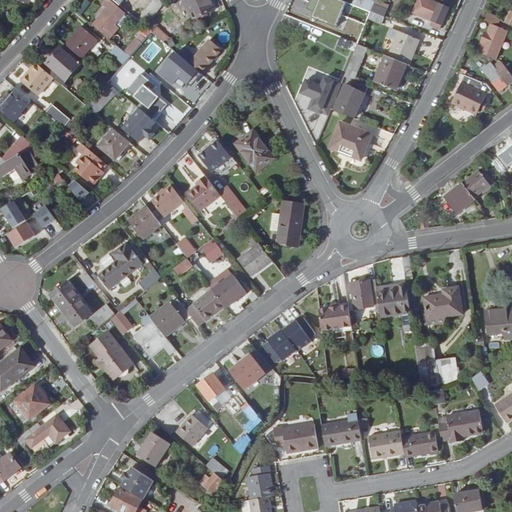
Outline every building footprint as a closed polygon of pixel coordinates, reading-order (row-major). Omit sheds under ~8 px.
[(125,14),(108,0),(105,0),(102,5),(105,8),(100,15),(102,16),(97,22),(101,26),(99,29),(112,39),(120,29),(116,25),(125,14)] [(155,0),(138,21),(146,27),(167,0),(155,0)] [(216,9),(211,0),(183,0),(193,20),(216,9)] [(375,3),(367,0),(360,0),(358,7),(371,13),(374,5),(375,3)] [(450,9),(428,0),(418,0),(412,13),(432,21),(430,26),(440,30),(450,9)] [(305,1),(297,20),(313,27),(317,17),(325,20),(326,16),(319,13),(322,7),(305,1)] [(374,5),(371,13),(384,18),(388,10),(374,5)] [(481,19),(493,24),(498,26),(501,19),(485,12),(481,19)] [(384,18),(371,13),(368,19),(384,25),(387,19),(384,18)] [(496,60),(509,31),(498,26),(493,24),(488,35),(485,33),(481,43),(484,44),(480,53),(496,60)] [(98,40),(82,26),(66,45),(82,59),(98,40)] [(157,26),(151,32),(163,42),(171,38),(157,26)] [(389,58),(407,65),(409,66),(419,40),(391,29),(387,38),(396,41),(389,58)] [(332,46),(345,51),(343,57),(351,61),(357,46),(335,37),(332,46)] [(197,56),(186,47),(179,55),(202,73),(222,50),(211,41),(197,56)] [(138,47),(133,43),(125,52),(130,56),(138,47)] [(358,45),(357,46),(351,61),(344,77),(354,81),(368,49),(358,45)] [(121,67),(130,56),(125,52),(118,46),(111,53),(120,61),(118,64),(121,67)] [(158,46),(145,60),(158,71),(171,57),(158,46)] [(135,60),(143,51),(138,47),(130,56),(135,60)] [(46,64),(66,81),(80,65),(61,48),(46,64)] [(126,72),(136,61),(135,60),(130,56),(121,67),(126,72)] [(407,65),(389,58),(386,56),(375,82),(396,91),(407,65)] [(502,63),(500,62),(496,66),(493,62),(484,69),(493,81),(492,81),(500,92),(511,83),(511,75),(504,65),(502,63)] [(40,97),(54,79),(42,68),(37,64),(31,71),(35,74),(25,85),(40,97)] [(63,86),(66,81),(46,64),(42,68),(54,79),(63,86)] [(31,71),(22,82),(25,85),(35,74),(31,71)] [(141,101),(155,85),(143,75),(135,85),(131,82),(125,88),(141,101)] [(488,86),(467,76),(463,84),(485,95),(492,90),(488,86)] [(328,117),(341,86),(329,81),(325,90),(310,84),(305,98),(313,101),(316,102),(312,112),(321,116),(322,114),(328,117)] [(369,87),(359,83),(356,90),(346,85),(334,111),(355,119),(369,87)] [(485,95),(463,84),(454,103),(476,114),(485,95)] [(31,101),(14,87),(0,104),(0,109),(15,121),(31,101)] [(96,115),(113,94),(104,87),(86,106),(96,115)] [(190,95),(180,87),(175,94),(184,101),(190,95)] [(52,106),(46,113),(63,128),(69,120),(52,106)] [(156,123),(136,106),(119,126),(139,143),(156,123)] [(361,161),(371,135),(340,123),(330,149),(361,161)] [(68,131),(77,139),(81,133),(72,126),(68,131)] [(60,135),(57,127),(35,136),(39,144),(60,135)] [(99,147),(115,160),(130,143),(114,129),(99,147)] [(156,134),(150,130),(146,136),(150,140),(156,134)] [(77,139),(68,131),(61,134),(68,140),(69,139),(74,143),(77,139)] [(236,145),(257,172),(275,158),(254,131),(236,145)] [(7,162),(34,146),(23,136),(4,159),(7,162)] [(200,156),(213,172),(230,157),(218,142),(200,156)] [(83,144),(77,151),(83,156),(77,163),(80,165),(76,171),(94,184),(103,172),(102,171),(107,164),(83,144)] [(31,154),(39,150),(34,146),(7,162),(2,165),(0,166),(0,174),(2,177),(17,169),(23,179),(32,174),(29,169),(37,164),(31,154)] [(511,164),(503,155),(495,162),(503,171),(511,164)] [(480,171),(463,184),(474,198),(490,185),(480,171)] [(57,174),(50,182),(57,188),(64,181),(57,174)] [(403,175),(400,178),(404,183),(408,180),(403,175)] [(202,212),(222,196),(220,193),(206,176),(197,183),(199,186),(189,195),(202,212)] [(69,186),(80,200),(89,192),(76,181),(69,186)] [(463,184),(446,197),(458,213),(475,200),(474,198),(463,184)] [(185,201),(173,186),(153,202),(165,217),(185,201)] [(220,193),(222,196),(235,213),(243,206),(228,187),(220,193)] [(255,206),(265,199),(265,198),(260,192),(250,200),(255,206)] [(265,198),(265,199),(269,204),(276,199),(272,193),(265,198)] [(299,248),(305,204),(284,200),(278,245),(299,248)] [(14,229),(27,221),(15,202),(2,210),(14,229)] [(44,228),(56,219),(46,206),(34,215),(44,228)] [(161,225),(147,207),(130,221),(144,239),(161,225)] [(217,220),(208,227),(213,234),(221,227),(221,226),(232,217),(228,211),(223,215),(220,211),(214,217),(217,220)] [(17,247),(36,235),(28,223),(9,235),(17,247)] [(189,240),(179,248),(188,259),(198,251),(189,240)] [(213,240),(201,248),(212,262),(223,254),(213,240)] [(141,264),(131,250),(132,250),(127,244),(114,254),(119,261),(100,276),(110,289),(141,264)] [(273,260),(260,245),(239,261),(251,277),(273,260)] [(410,257),(403,258),(406,280),(413,279),(410,257)] [(195,268),(188,259),(174,270),(180,277),(189,270),(191,271),(195,268)] [(80,277),(89,288),(95,283),(86,271),(80,277)] [(141,283),(147,291),(163,279),(157,271),(141,283)] [(213,291),(217,296),(225,306),(226,308),(247,292),(234,275),(213,291)] [(378,292),(376,280),(352,284),(355,309),(379,305),(378,297),(378,292)] [(63,311),(80,298),(68,282),(51,295),(63,311)] [(414,330),(407,288),(399,289),(400,294),(378,297),(379,305),(381,318),(400,315),(401,318),(402,317),(404,332),(414,330)] [(444,295),(426,297),(428,319),(464,314),(460,288),(444,290),(444,295)] [(199,325),(225,306),(217,296),(213,291),(212,290),(187,310),(199,325)] [(80,298),(63,311),(75,327),(92,313),(80,298)] [(166,337),(192,317),(187,310),(177,298),(151,317),(154,322),(166,337)] [(119,313),(111,303),(100,312),(103,316),(98,320),(102,326),(111,318),(119,313)] [(349,305),(320,309),(322,329),(352,325),(349,305)] [(511,311),(511,309),(486,311),(489,334),(505,333),(506,340),(511,339),(511,311)] [(133,326),(121,311),(119,313),(111,318),(123,334),(133,326)] [(296,318),(278,332),(289,346),(293,343),(298,349),(305,344),(300,337),(307,332),(296,318)] [(152,357),(165,347),(170,343),(166,337),(154,322),(136,337),(152,357)] [(0,350),(12,341),(0,325),(0,350)] [(344,330),(334,332),(336,343),(345,341),(344,330)] [(99,360),(115,381),(131,368),(125,360),(129,357),(109,331),(91,345),(100,358),(99,360)] [(252,337),(247,340),(269,364),(278,356),(265,341),(259,346),(252,337)] [(484,337),(476,337),(478,347),(485,346),(484,337)] [(177,351),(170,343),(165,347),(171,355),(177,351)] [(325,368),(320,346),(311,348),(315,370),(325,368)] [(416,350),(418,363),(422,386),(444,383),(441,361),(432,362),(430,350),(427,350),(427,348),(416,350)] [(35,366),(22,349),(0,365),(0,388),(2,391),(35,366)] [(250,355),(232,370),(246,389),(265,374),(250,355)] [(125,360),(131,368),(135,365),(129,357),(125,360)] [(456,359),(441,361),(444,383),(450,383),(458,379),(456,359)] [(416,385),(422,386),(418,363),(413,364),(416,385)] [(305,376),(305,368),(295,367),(295,377),(305,376)] [(343,369),(343,377),(352,377),(352,368),(343,369)] [(216,397),(226,389),(214,374),(198,386),(210,402),(217,411),(223,406),(216,397)] [(36,387),(16,402),(30,420),(50,404),(36,387)] [(447,403),(445,392),(435,393),(437,405),(447,403)] [(509,422),(511,419),(511,396),(498,405),(509,422)] [(245,411),(250,406),(247,402),(241,407),(245,411)] [(249,432),(261,420),(250,406),(245,411),(251,420),(245,427),(249,432)] [(464,440),(464,436),(484,433),(481,412),(447,418),(448,421),(440,422),(443,441),(453,439),(453,442),(464,440)] [(193,414),(177,433),(192,446),(208,428),(193,414)] [(45,439),(50,435),(57,443),(65,437),(68,434),(70,432),(58,416),(42,429),(26,440),(32,448),(45,439)] [(326,446),(363,440),(360,420),(323,427),(326,446)] [(38,424),(23,435),(26,440),(42,429),(38,424)] [(319,448),(314,424),(275,430),(275,432),(270,433),(272,444),(277,444),(277,448),(287,446),(288,454),(319,448)] [(374,459),(406,453),(403,437),(402,431),(370,437),(374,459)] [(403,437),(406,453),(407,458),(440,452),(436,432),(403,437)] [(153,433),(138,456),(155,467),(170,443),(153,433)] [(17,439),(21,444),(25,442),(26,440),(23,435),(17,439)] [(57,443),(50,435),(45,439),(52,447),(57,443)] [(235,447),(238,450),(240,453),(247,442),(242,438),(235,447)] [(242,456),(240,453),(238,450),(233,454),(240,461),(242,456)] [(22,468),(11,454),(0,462),(0,482),(4,479),(5,481),(22,468)] [(213,459),(207,466),(215,473),(225,481),(228,483),(233,475),(213,459)] [(122,479),(124,481),(121,487),(143,499),(153,479),(131,467),(128,474),(125,472),(122,479)] [(252,499),(274,496),(269,467),(254,469),(255,476),(248,478),(252,499)] [(215,495),(225,481),(215,473),(211,479),(206,475),(199,482),(215,495)] [(120,490),(112,505),(119,509),(117,511),(136,511),(142,501),(120,490)] [(454,495),(457,511),(473,511),(484,510),(481,490),(454,495)] [(252,511),(271,511),(269,498),(251,502),(252,511)] [(419,511),(418,507),(418,502),(395,506),(396,511),(419,511)] [(418,507),(419,511),(449,511),(449,508),(442,509),(441,505),(440,503),(424,506),(418,507)]
